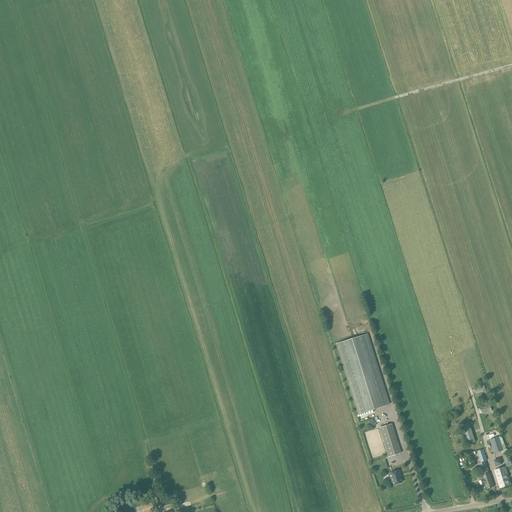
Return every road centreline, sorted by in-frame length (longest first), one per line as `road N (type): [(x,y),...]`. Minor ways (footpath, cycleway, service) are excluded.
road 1 (unknown): [(426,511),(393,412),(376,423)]
road 2 (track): [(396,97),(511,65)]
